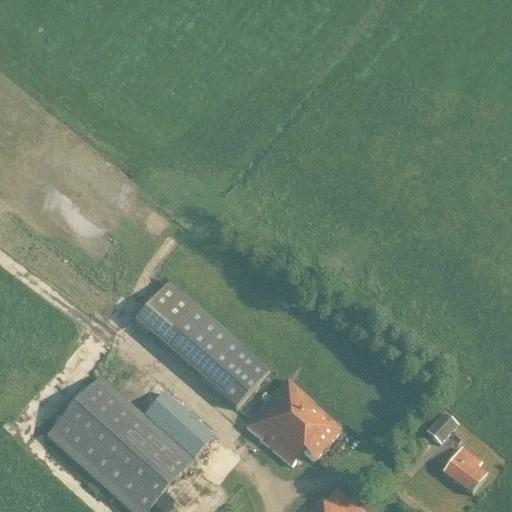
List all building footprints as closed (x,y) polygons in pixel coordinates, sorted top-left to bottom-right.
[(161,346),(235,409),(269,369),(195,306),(167,282),(134,322),(161,346)] [(46,436),(130,511),(144,511),(192,458),(143,415),(99,377),(46,436)] [(246,426),(290,466),(303,453),(313,461),(340,428),(313,404),(314,403),(286,379),(246,426)] [(163,391),(143,415),(192,458),(212,435),(163,391)] [(425,431),(440,444),(457,426),(443,412),(425,431)] [(457,451),(443,473),(472,494),(482,480),(476,473),(480,466),(457,451)] [(362,511),(335,488),(326,499),(322,495),(308,511),(362,511)]
